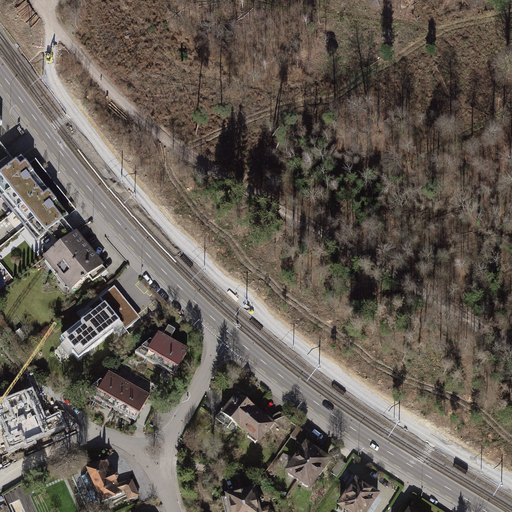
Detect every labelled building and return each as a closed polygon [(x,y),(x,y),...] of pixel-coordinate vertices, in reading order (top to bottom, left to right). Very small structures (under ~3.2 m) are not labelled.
[(20,159),(0,176),(0,188),(26,220),(52,198),(20,159)] [(78,227),(52,198),(26,220),(31,227),(36,223),(54,247),(78,227)] [(107,262),(78,227),(54,247),(40,259),(69,294),(107,262)] [(140,317),(114,286),(97,300),(103,307),(61,341),(75,358),(116,323),(123,331),(140,317)] [(163,335),(157,331),(146,352),(177,368),(187,348),(171,339),(176,331),(168,326),(163,335)] [(117,376),(107,370),(90,397),(101,403),(117,376)] [(128,382),(117,376),(101,403),(111,410),(128,382)] [(139,389),(128,382),(111,410),(122,416),(139,389)] [(151,397),(139,389),(122,416),(135,424),(151,397)] [(30,390),(2,402),(23,446),(51,433),(46,421),(49,419),(40,399),(36,401),(30,390)] [(251,404),(237,394),(216,424),(229,433),(233,428),(251,404)] [(276,422),(251,404),(233,428),(258,446),(276,422)] [(303,440),(283,473),(297,482),(317,449),(303,440)] [(317,449),(297,482),(311,491),(332,458),(317,449)] [(105,459),(84,469),(100,505),(123,494),(128,504),(140,498),(131,479),(117,485),(105,459)] [(340,460),(331,473),(337,477),(346,464),(340,460)] [(368,511),(380,494),(355,478),(337,506),(345,511),(344,511),(368,511)] [(263,511),(256,488),(226,496),(230,511),(263,511)]
